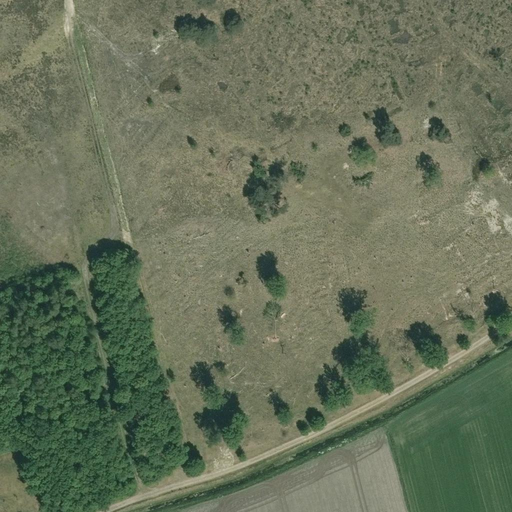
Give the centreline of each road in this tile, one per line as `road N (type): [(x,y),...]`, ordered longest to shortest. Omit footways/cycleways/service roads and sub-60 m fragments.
road 1 (track): [(125,511),(370,405),(511,317)]
road 2 (track): [(82,264),(146,502)]
